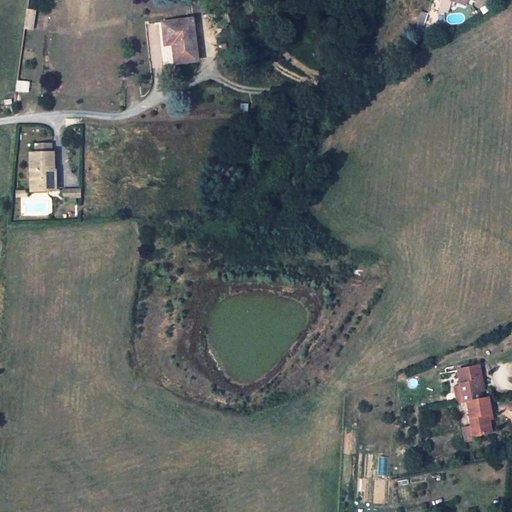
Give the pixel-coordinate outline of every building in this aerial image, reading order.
[(452,2),(450,2),(446,0),(442,13),(448,12),(452,2)] [(27,9),(26,27),(34,28),(36,10),(27,9)] [(420,37),(428,14),(420,11),(412,35),(420,37)] [(197,62),(196,49),(181,52),(178,34),(191,32),(190,19),(161,23),(163,39),(171,38),(171,45),(174,65),(197,62)] [(194,31),(191,32),(178,34),(181,52),(196,49),(194,31)] [(171,38),(163,39),(164,46),(171,45),(171,38)] [(240,103),(240,114),(248,114),(248,103),(240,103)] [(51,144),(35,145),(35,154),(29,154),(30,192),(50,191),(49,171),(53,171),(53,153),(51,153),(51,144)] [(79,198),(80,189),(63,190),(63,199),(79,198)] [(476,367),(456,371),(463,403),(466,403),(471,427),(462,429),(464,443),(473,441),(473,438),(491,434),(488,421),(487,416),(490,415),(487,399),(480,400),(477,387),(476,382),(479,381),(476,367)]
